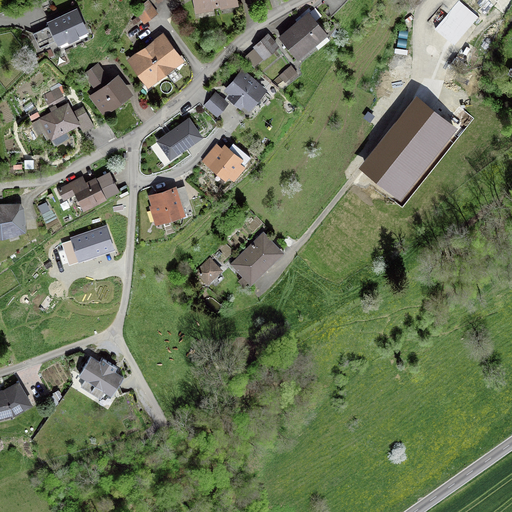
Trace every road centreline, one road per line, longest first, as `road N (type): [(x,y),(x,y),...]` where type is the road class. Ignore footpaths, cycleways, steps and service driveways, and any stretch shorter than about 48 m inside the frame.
road 1 (residential): [(133,135),(261,22),(302,0)]
road 2 (residential): [(133,135),(131,245),(116,335)]
road 3 (residential): [(0,185),(61,175),(133,135)]
road 4 (residential): [(116,335),(0,375)]
